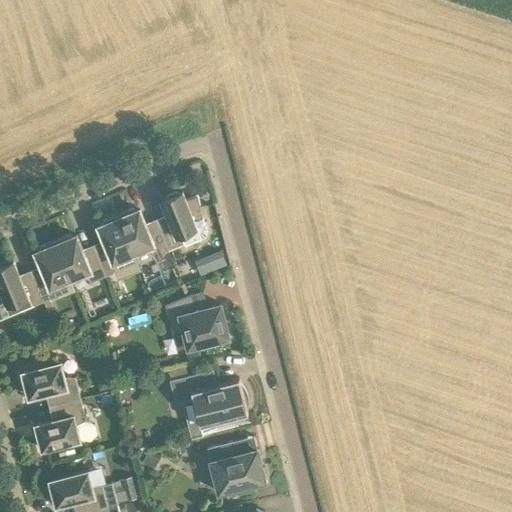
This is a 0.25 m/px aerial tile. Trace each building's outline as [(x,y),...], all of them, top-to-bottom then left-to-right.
[(167,214),(156,219),(169,250),(184,244),(185,246),(205,238),(208,231),(203,218),(197,196),(186,200),(183,192),(178,194),(176,193),(167,196),(166,199),(161,201),(167,214)] [(133,208),(118,215),(133,254),(137,263),(153,257),(155,256),(169,250),(156,219),(145,224),(139,210),(135,212),(133,208)] [(104,240),(93,245),(106,276),(117,272),(119,277),(139,268),(137,263),(133,254),(118,215),(102,221),(103,225),(98,226),(104,240)] [(90,282),(106,276),(93,245),(82,249),(76,235),(72,237),(71,234),(55,241),(70,279),(86,273),(90,282)] [(41,266),(31,270),(44,301),(48,312),(53,310),(49,299),(58,296),(74,289),(70,279),(55,241),(39,247),(40,250),(36,252),(41,266)] [(221,248),(210,253),(217,269),(228,265),(221,248)] [(0,300),(4,299),(7,305),(11,315),(27,308),(44,301),(31,270),(19,275),(13,261),(9,263),(7,262),(0,264),(0,300)] [(183,329),(188,348),(199,345),(200,349),(218,344),(217,341),(229,338),(221,304),(195,310),(191,295),(167,305),(173,332),(183,329)] [(48,337),(54,334),(51,326),(45,328),(48,337)] [(45,393),(49,407),(80,398),(75,377),(64,377),(61,362),(58,363),(56,355),(37,360),(39,368),(23,372),(23,375),(20,376),(25,395),(28,394),(29,397),(45,393)] [(171,380),(170,380),(176,403),(182,402),(193,399),(200,425),(203,436),(251,424),(248,413),(247,410),(248,408),(249,406),(249,404),(249,402),(249,400),(249,398),(249,396),(248,394),(248,392),(247,390),(246,389),(245,387),(243,385),(242,384),(240,383),(239,378),(217,384),(208,386),(204,371),(188,376),(171,380)] [(100,382),(101,390),(113,387),(110,375),(102,377),(100,382)] [(80,398),(49,407),(52,420),(36,424),(37,429),(35,431),(38,444),(41,446),(42,450),(80,441),(77,426),(86,421),(80,398)] [(245,438),(207,448),(216,481),(223,479),(226,491),(236,488),(238,493),(253,489),(252,484),(265,481),(260,459),(251,461),(248,452),(245,438)] [(162,458),(151,452),(144,463),(156,470),(162,458)] [(75,511),(86,511),(118,503),(112,482),(102,485),(92,485),(88,471),(50,480),(51,484),(47,485),(52,503),(55,502),(56,506),(73,501),(75,511)] [(118,479),(119,481),(124,500),(125,501),(141,497),(134,475),(118,479)] [(130,511),(141,509),(139,500),(126,503),(128,511),(130,511)] [(120,511),(118,503),(86,511),(120,511)]
